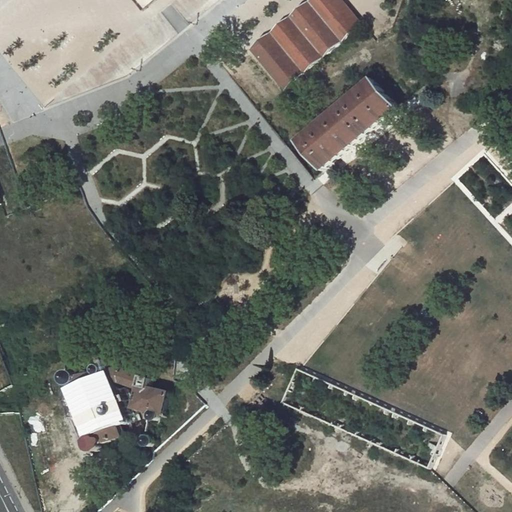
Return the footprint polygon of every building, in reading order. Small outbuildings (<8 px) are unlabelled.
[(364,26),(343,0),(314,0),(254,50),(287,91),(364,26)] [(401,109),(377,80),(301,143),(326,172),(401,109)] [(352,201),(346,205),(351,212),(357,208),(352,201)] [(143,389),(138,407),(134,409),(136,412),(139,409),(154,413),(154,416),(155,418),(156,419),(157,420),(159,420),(161,419),(163,418),(163,416),(164,416),(167,419),(169,418),(167,414),(172,395),(175,393),(174,391),(170,392),(154,389),(156,380),(157,380),(156,378),(155,379),(147,377),(147,375),(145,376),(146,378),(120,369),(107,373),(104,367),(103,367),(100,367),(99,368),(98,369),(98,371),(99,374),(78,378),(77,374),(74,372),(71,372),(68,373),(66,375),(65,378),(65,381),(66,383),(68,385),(71,386),(76,386),(78,385),(100,437),(95,436),(90,437),(87,442),(87,447),(89,452),(94,454),(100,454),(104,450),(105,444),(124,438),(123,442),(127,442),(127,438),(118,417),(120,413),(120,410),(119,409),(114,407),(105,384),(122,383),(143,389)] [(432,470),(447,435),(300,369),(285,404),(432,470)] [(155,440),(153,439),(151,439),(150,439),(148,440),(147,441),(147,442),(147,443),(147,445),(149,447),(150,448),(151,448),(153,448),(155,446),(156,445),(156,443),(156,441),(155,440)]
